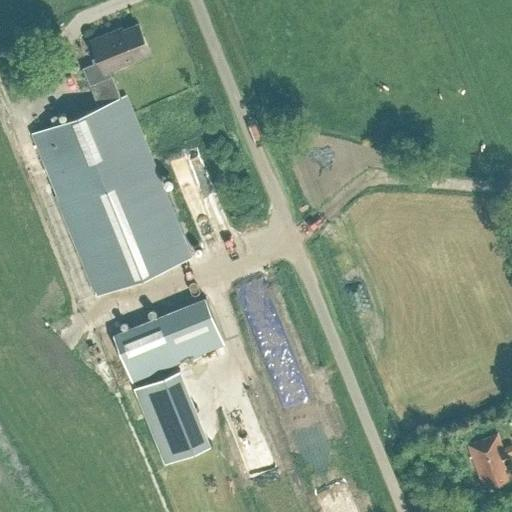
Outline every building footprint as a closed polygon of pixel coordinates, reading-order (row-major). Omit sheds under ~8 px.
[(108,67),(150,50),(138,23),(92,42),(97,55),(90,58),(92,61),(82,65),(98,105),(32,132),(97,292),(189,255),(125,95),(121,97),(108,67)] [(319,187),(336,183),(329,155),(313,159),(319,187)] [(132,379),(224,342),(205,295),(113,332),(132,379)] [(225,351),(264,482),(294,473),(252,334),(234,339),(237,348),(225,351)] [(511,445),(511,443),(501,446),(497,433),(467,444),(483,487),(507,478),(500,457),(511,452),(511,445)] [(312,511),(309,501),(282,510),(283,511),(312,511)]
